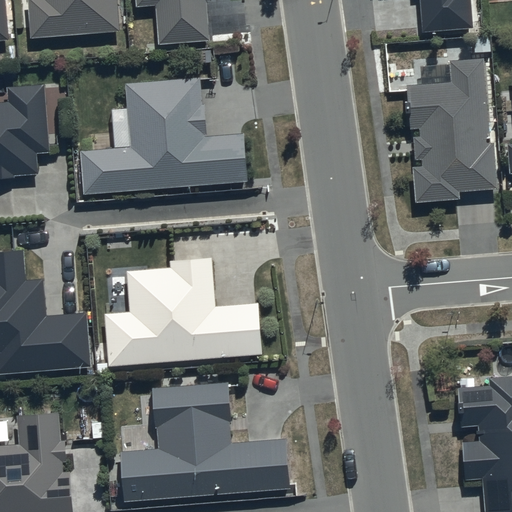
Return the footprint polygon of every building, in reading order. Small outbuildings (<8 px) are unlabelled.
[(0,0),(0,41),(8,41),(5,0),(0,0)] [(30,0),(33,38),(119,32),(116,0),(30,0)] [(137,0),(138,6),(157,5),(159,44),(210,40),(207,2),(211,2),(211,0),(137,0)] [(422,0),(424,32),(473,28),(470,0),(422,0)] [(490,145),(484,60),(452,62),(453,84),(409,86),(410,104),(414,103),(415,116),(411,116),(411,129),(421,128),(422,135),(416,136),(417,161),(422,161),(423,168),(415,168),(417,202),(461,199),(460,192),(498,190),(496,145),(490,145)] [(202,105),(201,79),(127,84),(131,149),(83,152),(86,193),(248,183),(245,135),(207,137),(205,105),(202,105)] [(49,153),(44,86),(10,88),(11,105),(0,105),(0,179),(14,178),(14,176),(39,175),(37,154),(49,153)] [(25,283),(24,252),(0,252),(0,373),(92,368),(89,314),(47,316),(45,282),(25,283)] [(215,307),(213,260),(171,261),(172,270),(130,272),(132,314),(107,315),(109,367),(263,355),(259,305),(215,307)] [(511,511),(511,378),(491,380),(492,388),(460,389),(463,427),(480,426),(481,443),(464,444),(466,480),(485,479),(486,511),(511,511)] [(232,421),(230,385),(154,389),(156,428),(158,428),(160,451),(122,453),(125,501),(291,489),(287,440),(231,444),(230,422),(232,421)] [(60,443),(59,416),(19,416),(20,447),(0,447),(0,511),(74,511),(71,473),(64,474),(63,462),(66,462),(66,443),(60,443)]
